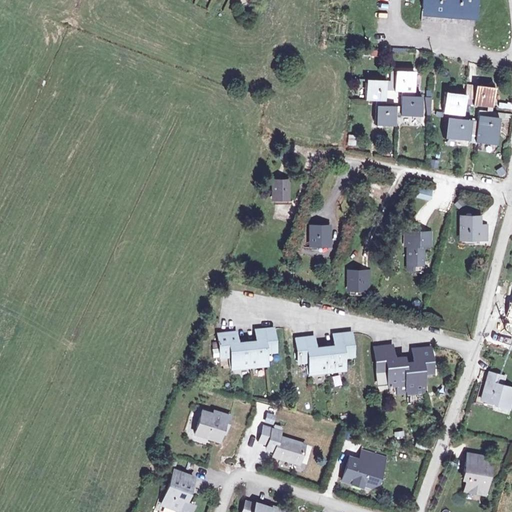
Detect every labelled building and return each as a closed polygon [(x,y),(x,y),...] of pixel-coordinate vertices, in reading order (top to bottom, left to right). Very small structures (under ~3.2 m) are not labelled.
[(425,0),(424,23),(478,26),(478,0),(425,0)] [(392,92),(403,93),(415,93),(416,74),(397,73),(397,83),(392,84),(392,92)] [(377,108),(386,108),(387,82),(367,82),(367,101),(377,101),(377,108)] [(467,95),(466,104),(495,107),(497,88),(467,85),(467,95)] [(403,93),(403,108),(402,117),(422,118),(422,99),(415,98),(415,93),(403,93)] [(452,118),(464,119),(466,104),(467,95),(447,93),(445,112),(453,113),(452,117),(452,118)] [(424,98),(426,117),(433,116),(431,97),(424,98)] [(403,108),(386,108),(377,108),(376,127),(397,127),(397,117),(402,117),(403,108)] [(477,136),(476,142),(497,144),(500,118),(496,117),(497,112),(480,110),(479,121),(477,136)] [(477,136),(479,121),(464,119),(452,118),(452,117),(447,116),(445,136),(471,140),(471,135),(477,136)] [(282,181),(272,181),(272,199),(282,199),(282,181)] [(422,190),(416,188),(413,197),(425,201),(428,190),(422,190)] [(476,214),(458,214),(459,237),(485,237),(485,224),(476,224),(476,214)] [(324,226),(310,226),(310,245),(324,245),(324,226)] [(426,232),(400,231),(400,245),(408,245),(408,264),(418,264),(418,245),(426,245),(426,232)] [(359,272),(349,271),(349,289),(359,289),(359,272)] [(239,332),(222,334),(224,358),(234,357),(235,369),(271,365),(270,353),(280,352),(277,328),(259,330),(260,341),(240,343),(239,332)] [(311,337),(294,339),(296,363),(306,362),(307,375),(342,371),(341,358),(352,357),(349,333),(331,336),(332,347),(312,349),(311,337)] [(383,347),(372,348),(376,378),(376,383),(386,382),(388,392),(404,390),(405,397),(423,394),(421,380),(432,378),(429,348),(418,350),(418,353),(411,354),(413,365),(409,366),(409,369),(402,370),(401,364),(395,364),(394,360),(391,361),(389,350),(383,350),(383,347)] [(506,379),(491,374),(483,401),(495,405),(495,406),(511,410),(511,406),(511,389),(504,387),(506,379)] [(214,415),(203,412),(196,435),(220,442),(225,427),(228,428),(231,417),(215,412),(214,415)] [(190,423),(197,425),(199,414),(192,413),(190,423)] [(273,426),(275,416),(266,413),(263,424),(273,426)] [(275,428),(266,426),(262,441),(270,443),(275,428)] [(284,431),(275,428),(270,443),(279,446),(276,456),(301,464),(307,444),(282,436),(284,431)] [(470,456),(467,469),(466,473),(470,474),(466,493),(487,496),(491,477),(487,476),(487,475),(490,460),(470,456)] [(372,464),(368,463),(351,457),(344,481),(353,484),(354,481),(364,484),(372,487),(376,486),(378,478),(380,478),(386,463),(373,459),(372,464)] [(195,479),(175,471),(163,505),(180,511),(186,493),(189,494),(195,479)] [(242,511),(281,511),(257,504),(256,506),(246,503),(242,511)]
